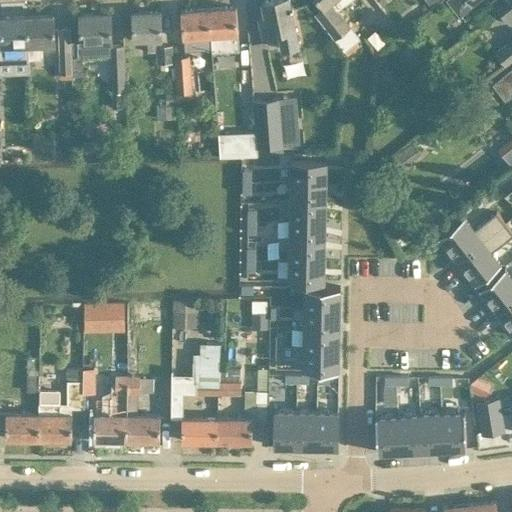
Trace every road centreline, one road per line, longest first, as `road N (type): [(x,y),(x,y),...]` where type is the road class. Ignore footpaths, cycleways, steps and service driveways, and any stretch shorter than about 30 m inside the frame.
road 1 (residential): [(0,477),(328,481)]
road 2 (residential): [(358,331),(359,290),(421,291),(449,318),(438,333)]
road 3 (residential): [(356,480),(511,466)]
road 4 (residential): [(356,480),(358,331)]
